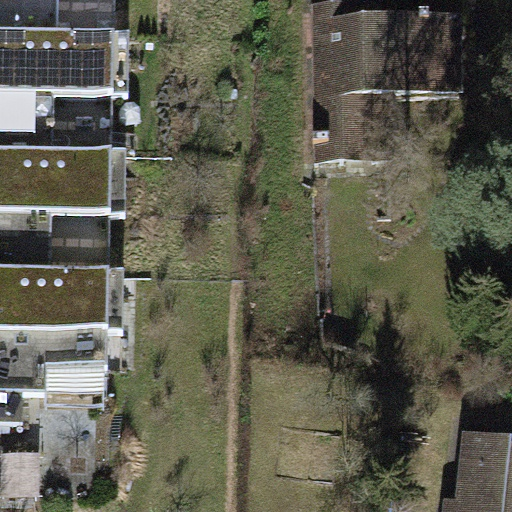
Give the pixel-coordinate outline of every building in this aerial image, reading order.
[(0,0),(0,42),(116,42),(116,0),(0,0)] [(377,6),(310,6),(309,166),(362,166),(362,108),(461,108),(461,28),(376,28),(377,6)] [(0,161),(107,163),(108,107),(128,107),(129,43),(116,42),(0,42),(0,161)] [(128,163),(107,163),(0,161),(0,276),(110,279),(111,223),(127,223),(128,163)] [(127,279),(110,279),(0,276),(0,404),(44,405),(44,420),(107,421),(108,377),(126,377),(127,279)] [(511,511),(511,443),(469,440),(463,510),(445,509),(445,511),(511,511)]
